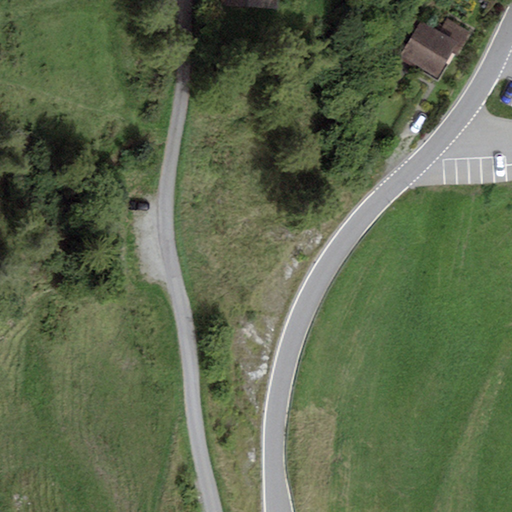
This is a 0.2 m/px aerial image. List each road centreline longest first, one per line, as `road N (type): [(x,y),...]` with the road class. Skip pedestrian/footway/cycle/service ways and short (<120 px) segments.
road 1 (tertiary): [(511,24),(443,138),(374,204),(327,266),(288,344),(274,437),(276,511)]
road 2 (track): [(191,0),(164,219),(214,511)]
